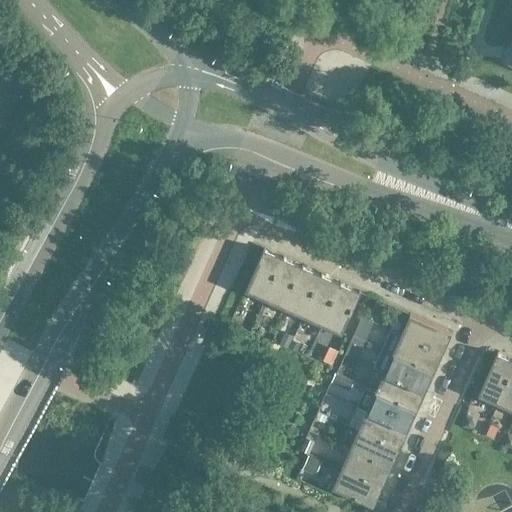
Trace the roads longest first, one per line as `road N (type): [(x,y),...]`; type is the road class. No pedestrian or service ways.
road 1 (secondary): [(0,442),(170,152)]
road 2 (tertiary): [(483,217),(229,83)]
road 3 (tertiary): [(218,134),(384,193),(483,217)]
road 4 (secondary): [(102,133),(0,320)]
road 5 (residential): [(401,511),(486,319)]
road 6 (residential): [(486,319),(347,258)]
